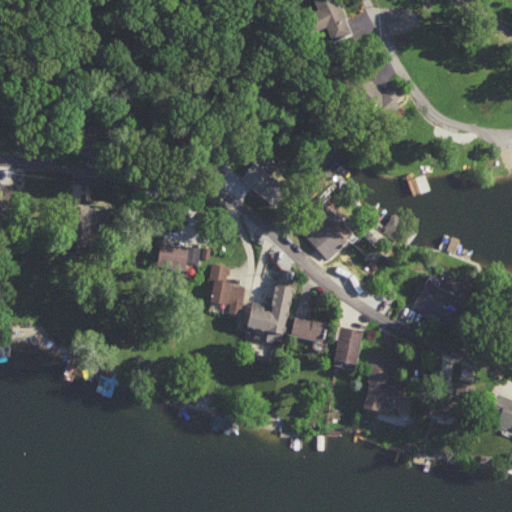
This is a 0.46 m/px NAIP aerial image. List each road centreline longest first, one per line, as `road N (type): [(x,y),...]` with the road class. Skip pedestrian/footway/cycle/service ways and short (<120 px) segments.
road 1 (residential): [(511,389),(450,369),(254,230),(225,191),(0,166)]
road 2 (residential): [(469,0),(511,31),(503,146),(435,118),(394,61),(370,0)]
